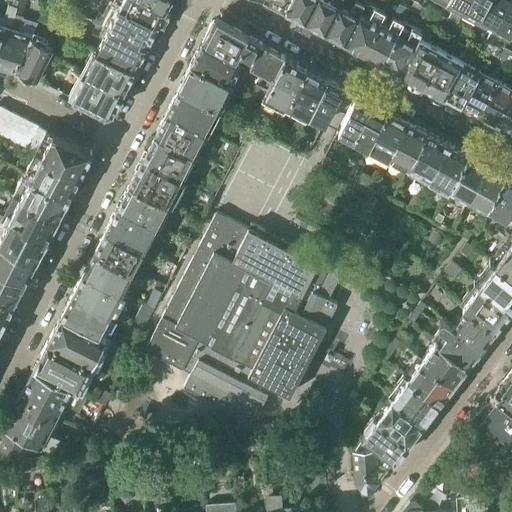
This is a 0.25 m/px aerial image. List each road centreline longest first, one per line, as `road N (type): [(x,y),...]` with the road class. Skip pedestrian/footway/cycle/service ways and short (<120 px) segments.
road 1 (residential): [(511,153),(225,0)]
road 2 (residential): [(0,384),(121,146)]
road 3 (residential): [(511,328),(372,511)]
road 4 (residential): [(121,146),(197,0)]
road 5 (residential): [(0,85),(121,146)]
